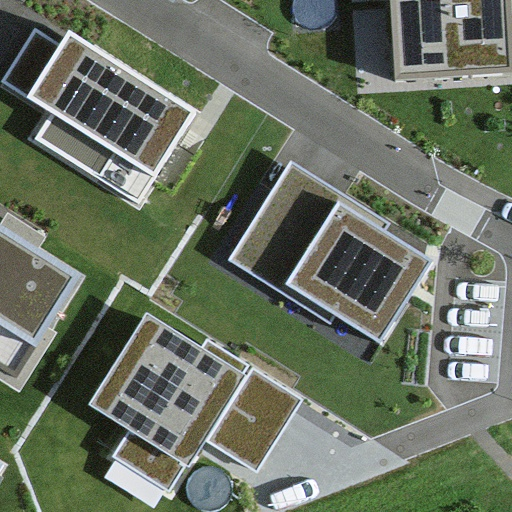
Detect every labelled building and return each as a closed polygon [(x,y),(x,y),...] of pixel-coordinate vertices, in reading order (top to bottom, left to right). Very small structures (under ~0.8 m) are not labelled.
[(390,0),(394,80),(511,73),(511,33),(510,0),(390,0)] [(194,113),(69,30),(61,42),(37,26),(17,56),(0,81),(53,116),(37,140),(133,204),(194,113)] [(330,325),(335,317),(381,346),(434,263),(384,232),(392,225),(290,161),(228,260),(330,325)] [(1,224),(0,223),(0,381),(20,394),(59,334),(51,329),(84,277),(39,248),(46,237),(8,213),(1,224)] [(206,349),(145,312),(84,411),(128,438),(115,460),(172,495),(203,443),(260,478),(309,399),(212,340),(206,349)]
